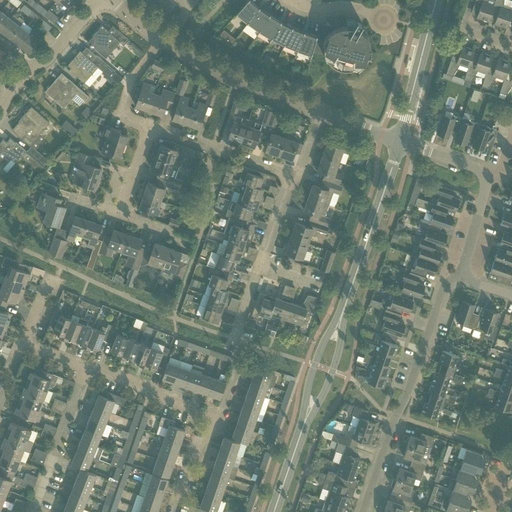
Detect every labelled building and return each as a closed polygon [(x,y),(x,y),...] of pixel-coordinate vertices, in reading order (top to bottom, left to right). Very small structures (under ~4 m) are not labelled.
[(244,27),(259,7),(250,0),(247,0),(233,18),(236,15),(246,24),(244,27)] [(493,6),(485,3),(485,0),(475,0),(473,5),(479,7),(476,17),(481,18),(480,21),(487,22),(487,21),(489,21),(489,19),(493,6)] [(495,0),(493,6),(489,19),(495,20),(494,23),(499,25),(498,27),(505,28),(505,27),(507,27),(507,25),(511,12),(503,9),(503,0),(495,0)] [(27,16),(32,11),(24,4),(20,10),(27,16)] [(47,12),(37,4),(34,8),(44,15),(47,12)] [(259,7),(244,27),(245,27),(247,24),(258,32),(256,35),(256,36),(270,14),(259,7)] [(47,12),(44,15),(46,17),(53,23),(54,22),(58,18),(48,10),(47,12)] [(32,11),(27,16),(35,22),(39,17),(32,11)] [(10,19),(1,12),(0,12),(0,30),(1,31),(10,19)] [(270,14),(256,36),(258,32),(270,40),(268,43),(269,43),(281,21),(270,14)] [(19,26),(10,19),(1,31),(10,38),(19,26)] [(43,20),(40,25),(47,31),(51,27),(43,20)] [(292,27),(281,21),(269,43),(271,40),(283,46),(282,50),(292,27)] [(317,36),(312,54),(325,58),(325,59),(325,60),(327,62),(327,63),(328,64),(329,66),(331,67),(333,69),(335,70),(336,71),(337,72),(339,72),(341,73),(343,73),(344,73),(347,73),(348,73),(350,73),(353,72),(355,71),(357,70),(359,69),(361,68),(362,67),(363,65),(364,64),(365,62),(366,61),(367,60),(367,58),(368,58),(370,58),(371,58),(370,57),(370,56),(370,54),(371,52),(371,51),(371,49),(370,47),(370,46),(370,44),(369,41),(368,40),(367,38),(366,37),(365,36),(364,34),(362,33),(361,31),(359,30),(362,25),(362,24),(361,25),(357,22),(356,21),(353,26),(347,26),(345,26),(343,26),(342,27),(339,27),(337,28),(336,29),(333,30),(331,27),(319,24),(316,36),(317,36)] [(29,34),(19,26),(10,38),(20,46),(29,34)] [(87,43),(106,58),(120,42),(123,45),(128,40),(117,30),(112,36),(107,32),(108,31),(102,26),(87,43)] [(292,27),(282,50),(284,46),(296,52),(295,55),(304,32),(292,27)] [(304,32),(295,55),(296,55),(297,52),(310,57),(309,60),(310,60),(312,54),(317,36),(316,36),(304,32)] [(29,34),(20,46),(30,53),(39,41),(29,34)] [(143,53),(131,43),(129,46),(133,50),(133,51),(141,57),(143,53)] [(473,54),(474,52),(472,51),(473,50),(467,47),(466,49),(461,48),(458,58),(452,56),(446,74),(443,73),(442,78),(451,81),(452,77),(460,64),(468,67),(473,54)] [(80,51),(66,67),(84,83),(84,82),(89,87),(102,72),(109,78),(115,72),(96,55),(91,61),(81,52),(80,51)] [(468,67),(463,80),(470,83),(478,70),(486,73),(491,60),(491,61),(492,58),(490,58),(491,56),(485,54),(484,55),(479,54),(478,56),(473,54),(468,67)] [(151,67),(161,72),(165,65),(154,59),(151,67)] [(486,73),(481,87),(488,89),(496,76),(504,79),(508,67),(509,67),(510,64),(508,64),(508,63),(503,60),(502,62),(497,60),(496,62),(491,61),(491,60),(486,73)] [(504,79),(499,93),(506,95),(511,84),(511,67),(509,67),(508,67),(504,79)] [(48,88),(45,92),(64,108),(72,99),(79,105),(83,100),(85,101),(89,96),(69,79),(65,83),(57,77),(49,86),(48,85),(47,86),(48,88)] [(175,93),(182,95),(186,82),(180,80),(175,93)] [(147,91),(149,85),(143,83),(135,106),(148,111),(154,93),(147,91)] [(473,89),(470,99),(476,102),(480,91),(473,89)] [(154,93),(148,111),(161,115),(165,103),(170,105),(169,109),(170,109),(175,94),(163,90),(161,95),(154,93)] [(210,90),(206,103),(213,106),(217,92),(210,90)] [(188,99),(180,96),(173,119),(186,123),(191,108),(185,106),(188,99)] [(235,99),(231,111),(237,113),(241,101),(235,99)] [(191,108),(186,123),(199,128),(206,105),(199,103),(196,110),(191,108)] [(87,106),(81,114),(86,119),(92,111),(87,106)] [(40,134),(49,123),(31,107),(28,110),(26,109),(24,112),(25,113),(18,121),(19,122),(12,130),(30,146),(40,134)] [(266,110),(262,122),(268,124),(272,112),(266,110)] [(272,112),(268,124),(274,126),(278,114),(272,112)] [(233,123),(228,138),(229,138),(232,139),(241,142),(246,126),(249,119),(242,117),(236,115),(233,123)] [(462,118),(461,118),(452,115),(451,118),(443,115),(436,134),(448,138),(452,128),(457,130),(458,130),(462,118)] [(291,118),(289,124),(302,129),(304,123),(291,118)] [(458,130),(457,130),(454,140),(466,144),(469,134),(475,136),(479,124),(469,121),(468,124),(461,121),(462,118),(458,130)] [(253,128),(246,126),(241,142),(254,147),(262,124),(255,122),(253,128)] [(475,136),(472,146),(483,150),(486,143),(492,145),(497,131),(487,127),(486,130),(479,127),(480,124),(479,124),(475,136)] [(106,126),(102,136),(106,137),(101,153),(111,157),(112,154),(120,157),(127,136),(119,133),(120,131),(106,126)] [(278,155),(284,138),(271,134),(265,151),(278,155)] [(284,138),(278,155),(291,160),(294,152),(300,154),(303,145),(284,138)] [(342,151),(349,154),(352,144),(337,138),(335,145),(327,142),(322,157),(338,162),(342,151)] [(160,145),(156,157),(178,165),(180,159),(175,157),(179,144),(165,139),(165,140),(169,142),(167,147),(160,145)] [(45,167),(26,151),(15,142),(11,147),(3,140),(0,142),(0,172),(1,174),(3,175),(6,172),(2,168),(11,159),(15,163),(20,156),(40,173),(45,167)] [(31,146),(26,151),(45,167),(49,162),(35,150),(31,146)] [(57,162),(64,153),(61,150),(53,158),(57,162)] [(195,150),(193,156),(201,159),(203,153),(195,150)] [(74,166),(69,180),(73,182),(94,189),(101,169),(99,168),(88,164),(91,156),(80,152),(77,161),(80,162),(78,168),(75,167),(74,166)] [(154,157),(151,164),(153,164),(152,168),(151,170),(158,172),(169,176),(170,177),(171,176),(174,177),(178,165),(156,157),(156,158),(154,157)] [(338,162),(322,157),(317,171),(325,174),(323,180),(342,186),(338,184),(341,175),(334,172),(338,162)] [(243,167),(242,170),(238,181),(243,182),(247,184),(259,188),(261,182),(265,180),(267,175),(243,167)] [(168,183),(178,186),(181,187),(183,180),(174,177),(171,176),(170,177),(168,183)] [(342,186),(323,180),(328,182),(326,190),(312,185),(308,198),(328,205),(333,192),(339,194),(342,186)] [(147,183),(143,195),(160,201),(164,188),(147,183)] [(178,186),(168,183),(166,189),(176,192),(178,186)] [(259,188),(247,184),(243,194),(263,201),(263,199),(261,195),(263,189),(259,188)] [(269,191),(278,194),(280,187),(271,184),(269,191)] [(414,186),(411,196),(417,198),(420,188),(414,186)] [(445,208),(455,211),(459,199),(451,197),(453,191),(439,186),(435,196),(438,197),(436,204),(435,204),(445,208)] [(263,201),(243,194),(239,193),(236,203),(252,208),(252,209),(256,210),(258,204),(262,202),(263,201)] [(44,194),(40,208),(47,210),(44,221),(59,226),(65,207),(55,204),(57,198),(44,194)] [(272,210),(277,199),(268,194),(263,206),(272,210)] [(160,201),(143,195),(139,208),(159,215),(161,208),(158,207),(160,201)] [(328,205),(308,198),(304,210),(317,215),(314,222),(327,227),(330,219),(324,217),(328,205)] [(435,204),(436,204),(417,198),(415,202),(414,205),(430,211),(429,214),(432,215),(430,222),(429,222),(439,225),(449,229),(453,217),(443,214),(445,208),(435,204)] [(230,201),(225,215),(231,217),(240,220),(250,224),(252,219),(250,214),(252,209),(252,208),(236,203),(230,201)] [(511,214),(504,212),(500,224),(511,227),(511,214)] [(69,231),(67,239),(73,241),(76,234),(83,236),(88,221),(75,216),(69,231)] [(180,220),(170,217),(168,225),(177,228),(180,220)] [(250,224),(240,220),(238,226),(233,224),(229,234),(245,240),(247,235),(252,233),(254,225),(250,224)] [(296,223),(290,238),(307,243),(310,236),(314,237),(316,230),(325,233),(327,227),(314,222),(308,220),(308,221),(310,222),(309,227),(296,223)] [(101,225),(88,221),(83,236),(89,239),(87,246),(93,248),(96,239),(101,225)] [(429,222),(430,222),(427,221),(423,231),(426,232),(424,239),(423,240),(433,243),(443,246),(447,235),(437,231),(439,225),(429,222)] [(404,225),(398,223),(395,229),(402,231),(404,225)] [(60,239),(55,254),(61,257),(63,250),(67,241),(67,239),(69,231),(63,229),(60,239)] [(99,250),(98,252),(105,254),(106,253),(112,255),(114,248),(122,251),(127,234),(113,229),(111,237),(104,235),(102,241),(99,250)] [(511,234),(504,231),(500,243),(510,247),(511,247),(511,234)] [(229,234),(229,235),(225,233),(223,239),(227,240),(226,245),(245,252),(245,250),(243,246),(245,240),(229,234)] [(127,234),(122,251),(129,253),(127,260),(133,262),(131,267),(132,267),(131,270),(128,271),(127,276),(128,278),(126,284),(132,287),(136,276),(138,269),(139,269),(140,265),(142,257),(144,251),(145,251),(145,248),(139,246),(141,239),(127,234)] [(54,236),(48,252),(49,252),(55,254),(60,239),(54,236)] [(313,245),(307,243),(290,238),(285,253),(288,254),(286,258),(293,260),(295,256),(302,259),(305,250),(311,252),(313,245)] [(423,240),(424,239),(421,238),(417,249),(420,250),(417,257),(437,264),(441,252),(431,249),(433,243),(423,240)] [(142,257),(140,265),(146,268),(147,266),(153,268),(154,264),(162,267),(168,248),(154,243),(153,248),(151,253),(145,251),(144,251),(142,257)] [(226,245),(222,254),(222,255),(235,259),(235,260),(238,261),(240,255),(244,253),(245,252),(226,245)] [(511,247),(510,247),(508,252),(498,249),(494,260),(511,266),(511,247)] [(90,258),(86,267),(93,269),(96,260),(98,252),(99,250),(93,248),(90,258)] [(180,252),(168,248),(162,267),(159,274),(171,278),(172,276),(182,279),(190,256),(189,255),(186,265),(177,262),(180,252)] [(329,272),(335,253),(326,250),(320,269),(329,272)] [(219,253),(215,264),(214,268),(233,274),(235,270),(233,265),(235,260),(235,259),(222,255),(222,254),(219,253)] [(410,255),(404,272),(409,273),(409,274),(416,276),(416,277),(423,279),(425,273),(433,275),(437,264),(417,257),(410,255)] [(25,265),(5,256),(1,265),(9,268),(6,276),(23,282),(25,278),(28,279),(30,273),(23,270),(25,265)] [(511,269),(511,266),(494,260),(490,272),(497,275),(495,281),(510,286),(511,279),(511,274),(510,274),(511,269)] [(233,274),(214,268),(210,267),(208,273),(212,274),(208,284),(212,286),(212,285),(224,290),(226,284),(231,282),(233,274)] [(409,273),(404,272),(401,282),(404,283),(401,291),(420,298),(424,286),(414,282),(416,277),(416,276),(409,274),(409,273)] [(23,282),(6,276),(2,286),(22,294),(24,288),(21,287),(23,282)] [(286,284),(283,293),(294,297),(298,288),(286,284)] [(212,286),(208,296),(228,303),(228,301),(226,297),(228,291),(224,290),(212,285),(212,286)] [(0,303),(6,306),(9,300),(15,303),(17,298),(20,299),(22,294),(2,286),(0,290),(0,303)] [(274,301),(275,298),(259,293),(251,316),(258,318),(259,314),(269,317),(270,313),(274,301)] [(388,301),(387,305),(371,299),(369,305),(385,311),(384,311),(396,315),(398,309),(409,313),(413,301),(393,294),(391,302),(388,301)] [(296,305),(291,320),(301,323),(298,331),(305,333),(306,330),(317,298),(310,295),(310,296),(308,296),(302,307),(296,305)] [(208,296),(205,306),(221,312),(223,306),(227,304),(228,303),(208,296)] [(232,297),(228,309),(238,312),(242,300),(232,297)] [(270,313),(269,317),(273,319),(275,315),(281,317),(287,298),(285,298),(281,300),(275,298),(274,301),(270,313)] [(287,298),(281,317),(291,320),(296,305),(291,303),(288,299),(287,298)] [(473,329),(477,317),(471,315),(474,305),(463,301),(456,320),(464,323),(463,326),(473,329)] [(6,306),(0,303),(0,321),(7,325),(10,320),(6,318),(8,313),(4,312),(6,306)] [(198,315),(197,319),(210,324),(219,327),(221,322),(219,317),(221,312),(205,306),(202,316),(198,315)] [(60,314),(61,310),(56,308),(49,325),(55,327),(53,331),(57,333),(56,336),(63,339),(71,319),(60,314)] [(477,317),(473,329),(482,333),(483,330),(491,332),(489,339),(493,341),(497,329),(493,328),(498,313),(486,309),(483,319),(477,317)] [(384,311),(381,321),(384,322),(381,330),(383,331),(382,335),(396,340),(398,336),(401,337),(405,325),(397,322),(395,321),(396,315),(384,311)] [(78,321),(71,319),(63,339),(70,342),(71,338),(75,340),(83,320),(79,318),(78,321)] [(88,321),(83,320),(75,340),(80,342),(78,345),(85,348),(93,327),(86,325),(88,321)] [(93,327),(85,348),(92,350),(94,347),(98,349),(102,340),(107,342),(112,330),(114,326),(107,324),(106,328),(102,326),(100,330),(93,327)] [(146,326),(144,330),(144,332),(151,334),(153,329),(146,326)] [(118,332),(112,330),(107,342),(113,344),(111,350),(115,352),(114,355),(121,358),(128,338),(117,333),(118,332)] [(280,333),(278,337),(285,339),(286,335),(287,331),(283,330),(280,333)] [(303,346),(306,336),(301,335),(298,344),(303,346)] [(140,342),(128,338),(121,358),(127,361),(129,357),(133,359),(140,342)] [(397,346),(388,342),(381,340),(378,351),(394,357),(397,346)] [(140,342),(133,359),(137,361),(136,364),(143,367),(151,346),(140,342)] [(163,351),(151,346),(143,367),(150,370),(151,366),(156,368),(159,359),(165,361),(170,349),(164,347),(163,351)] [(378,351),(374,361),(387,366),(387,365),(391,356),(378,351)] [(458,356),(452,354),(442,351),(439,361),(455,367),(458,356)] [(374,361),(371,371),(387,377),(390,367),(374,361)] [(174,383),(179,367),(168,362),(162,379),(174,383)] [(438,372),(438,373),(451,377),(455,367),(441,362),(441,363),(438,372)] [(191,370),(179,367),(174,383),(185,387),(191,370)] [(255,368),(251,380),(267,386),(271,374),(255,368)] [(52,386),(55,385),(58,376),(40,369),(38,375),(30,372),(28,377),(32,379),(30,383),(47,390),(49,385),(52,386)] [(191,370),(185,387),(196,390),(202,374),(191,370)] [(371,371),(370,373),(367,382),(383,388),(387,377),(371,371)] [(435,372),(432,382),(448,387),(451,377),(435,372)] [(213,378),(202,374),(196,390),(208,394),(213,378)] [(284,374),(282,379),(289,381),(287,389),(292,391),(295,382),(293,381),(295,377),(285,374),(284,374)] [(511,377),(505,376),(502,386),(511,389),(511,377)] [(75,382),(63,378),(61,384),(73,388),(75,382)] [(225,382),(213,378),(208,394),(219,398),(225,382)] [(271,387),(267,386),(251,380),(247,391),(263,397),(267,398),(271,387)] [(448,387),(432,382),(428,392),(431,393),(444,398),(448,387)] [(24,387),(22,392),(43,400),(47,390),(30,383),(28,388),(24,387)] [(511,389),(502,386),(498,396),(511,400),(511,398),(511,389)] [(263,397),(247,391),(243,403),(259,408),(263,397)] [(43,400),(22,392),(20,397),(24,399),(22,404),(39,410),(43,400)] [(108,392),(106,398),(98,395),(94,406),(109,412),(113,403),(122,406),(125,399),(108,392)] [(425,402),(440,408),(444,398),(431,393),(428,403),(425,402)] [(511,407),(511,400),(498,396),(495,407),(510,412),(511,407)] [(67,403),(55,398),(53,404),(64,409),(67,403)] [(440,408),(425,402),(421,413),(437,419),(440,408)] [(259,408),(243,403),(240,414),(256,419),(259,408)] [(39,410),(22,404),(20,408),(16,407),(14,413),(35,421),(39,410)] [(53,404),(50,410),(62,414),(64,409),(53,404)] [(345,404),(342,409),(351,412),(353,406),(345,404)] [(109,412),(94,406),(89,417),(105,424),(109,412)] [(355,407),(352,415),(359,418),(356,428),(372,433),(373,429),(375,430),(379,421),(371,418),(370,421),(365,419),(367,411),(355,407)] [(240,414),(236,424),(236,425),(252,431),(256,419),(240,414)] [(162,416),(159,424),(159,425),(168,428),(165,437),(181,442),(185,430),(174,426),(175,421),(162,416)] [(89,417),(85,428),(101,435),(105,424),(89,417)] [(11,422),(10,424),(9,427),(12,429),(10,434),(27,440),(31,430),(11,422)] [(45,423),(43,429),(55,434),(57,428),(45,423)] [(252,431),(236,425),(232,437),(248,442),(252,431)] [(349,425),(345,438),(333,434),(331,440),(338,442),(355,448),(358,440),(363,442),(362,444),(370,447),(373,438),(370,437),(372,433),(356,428),(349,425)] [(101,435),(85,428),(81,439),(96,446),(101,435)] [(55,434),(43,429),(41,435),(52,440),(55,434)] [(5,437),(3,442),(23,450),(27,440),(10,434),(8,438),(5,437)] [(410,435),(406,446),(423,452),(425,446),(428,448),(431,446),(434,438),(423,434),(421,439),(410,435)] [(181,442),(165,437),(161,448),(177,453),(181,442)] [(219,449),(235,455),(239,443),(223,437),(219,449)] [(96,446),(81,439),(76,450),(92,457),(96,446)] [(23,450),(3,442),(1,448),(4,449),(2,454),(19,460),(23,450)] [(356,448),(355,448),(338,442),(335,451),(344,454),(340,464),(357,470),(361,459),(353,457),(356,448)] [(445,453),(449,454),(452,447),(454,447),(455,445),(449,442),(445,453)] [(423,452),(406,446),(403,457),(414,461),(412,466),(423,470),(426,461),(425,458),(421,457),(423,452)] [(35,448),(33,454),(45,459),(47,453),(35,448)] [(177,453),(161,448),(157,459),(173,464),(177,453)] [(219,449),(215,460),(232,466),(235,455),(219,449)] [(463,459),(483,466),(485,459),(480,457),(481,454),(466,449),(463,459)] [(92,457),(76,450),(72,462),(87,468),(92,457)] [(19,460),(2,454),(0,459),(0,458),(0,464),(3,466),(1,470),(14,475),(15,470),(19,460)] [(33,454),(31,460),(43,465),(45,459),(33,454)] [(157,459),(153,471),(169,476),(173,464),(157,459)] [(463,459),(461,464),(455,462),(453,467),(459,469),(474,474),(475,471),(480,473),(483,466),(463,459)] [(215,460),(212,472),(228,477),(232,466),(215,460)] [(328,471),(327,475),(320,473),(318,477),(343,486),(346,478),(353,480),(357,470),(340,464),(337,474),(328,471)] [(261,466),(260,469),(255,467),(253,473),(262,476),(265,467),(261,466)] [(423,470),(412,466),(410,471),(399,468),(396,478),(412,484),(414,478),(417,480),(420,478),(423,470)] [(76,480),(91,487),(96,475),(80,469),(76,480)] [(459,469),(456,480),(476,486),(478,480),(473,478),(474,474),(459,469)] [(14,475),(1,470),(0,472),(0,487),(7,491),(14,475)] [(228,477),(212,472),(208,483),(224,489),(228,477)] [(25,473),(23,479),(35,484),(37,478),(25,473)] [(262,476),(253,473),(252,478),(256,480),(255,484),(259,485),(262,476)] [(148,485),(164,491),(168,479),(152,474),(148,485)] [(343,486),(318,477),(317,482),(323,484),(322,488),(328,490),(325,500),(344,507),(348,496),(340,494),(343,486)] [(393,479),(390,486),(392,488),(392,489),(403,493),(401,498),(412,502),(415,493),(414,490),(410,489),(412,484),(396,478),(395,479),(393,479)] [(476,486),(456,480),(451,478),(448,488),(452,490),(467,495),(468,491),(473,493),(476,486)] [(35,484),(23,479),(21,485),(33,490),(35,484)] [(91,487),(76,480),(71,491),(87,498),(91,487)] [(224,489),(208,483),(204,494),(220,500),(224,489)] [(164,491),(148,485),(144,497),(160,502),(164,491)] [(467,495),(452,490),(449,500),(469,507),(471,500),(465,498),(467,495)] [(71,491),(67,502),(83,509),(87,498),(71,491)] [(220,500),(204,494),(200,506),(216,511),(220,500)] [(302,495),(301,500),(308,503),(310,497),(302,495)] [(156,511),(160,502),(144,497),(140,508),(151,511),(156,511)] [(16,498),(13,504),(25,509),(27,503),(16,498)] [(408,511),(412,502),(401,498),(399,503),(388,500),(385,510),(389,511),(408,511)] [(342,511),(344,507),(325,500),(322,510),(315,508),(313,511),(342,511)] [(466,511),(469,507),(449,500),(445,510),(449,511),(460,511),(461,511),(466,511)] [(81,511),(83,509),(67,502),(62,511),(81,511)]
